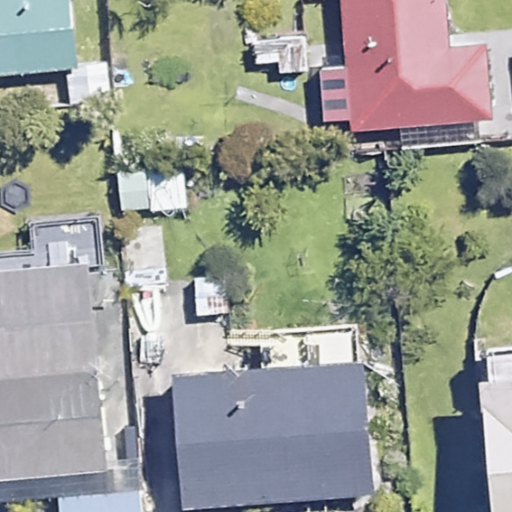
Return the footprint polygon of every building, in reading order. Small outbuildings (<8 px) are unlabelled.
[(0,0),(0,68),(73,62),(68,0),(0,0)] [(439,0),(338,0),(347,123),(487,114),(482,41),(443,44),(439,0)] [(308,64),(301,9),(248,15),(255,71),(308,64)] [(200,163),(120,165),(121,209),(201,206),(200,163)] [(89,258),(0,265),(0,476),(58,471),(61,511),(141,511),(138,465),(108,468),(89,258)] [(368,485),(359,354),(170,367),(179,498),(368,485)] [(511,511),(511,357),(463,363),(479,511),(511,511)]
